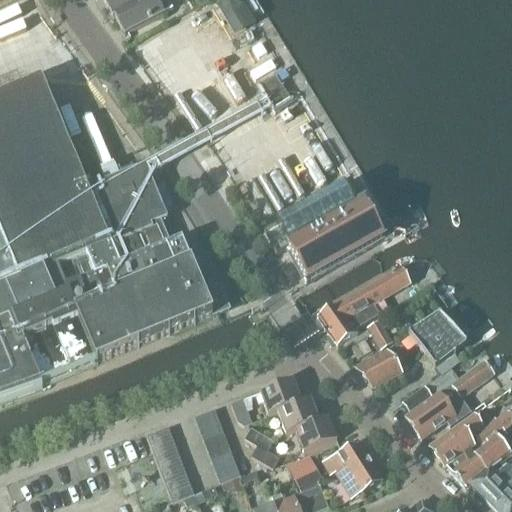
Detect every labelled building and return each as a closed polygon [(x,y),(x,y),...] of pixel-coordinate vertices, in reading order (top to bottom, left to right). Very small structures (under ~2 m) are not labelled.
[(112,20),(114,19),(148,0),(102,0),(112,20)] [(165,0),(148,0),(114,19),(124,38),(172,13),(165,0)] [(254,27),(254,26),(238,0),(228,0),(222,4),(238,30),(251,22),(254,27)] [(275,81),(258,92),(274,116),(291,106),(275,81)] [(0,407),(40,392),(40,391),(95,370),(94,367),(229,315),(222,298),(204,305),(202,299),(199,290),(198,290),(190,270),(181,246),(169,250),(159,226),(166,223),(150,183),(146,174),(145,171),(104,187),(104,188),(86,195),(43,84),(0,100),(0,407)] [(269,105),(146,174),(150,183),(273,114),(269,105)] [(318,177),(340,163),(320,132),(299,145),(318,177)] [(287,252),(287,253),(306,287),(384,243),(364,208),(353,214),(287,252)] [(387,225),(377,230),(385,244),(394,238),(387,225)] [(400,272),(316,321),(336,350),(337,349),(356,337),(354,334),(379,319),(378,318),(373,309),(382,304),(409,288),(400,272)] [(382,304),(373,309),(378,318),(387,312),(385,308),(382,304)] [(439,318),(408,338),(434,372),(441,381),(459,367),(453,358),(466,348),(439,318)] [(366,331),(379,355),(393,347),(380,323),(366,331)] [(351,352),(358,363),(371,355),(364,344),(351,352)] [(386,351),(353,370),(372,393),(389,385),(402,377),(386,351)] [(430,404),(405,422),(407,425),(409,428),(421,444),(446,426),(449,431),(458,425),(463,421),(470,416),(468,414),(467,412),(460,403),(488,382),(489,382),(493,379),(494,378),(492,377),(490,373),(484,365),(450,390),(450,389),(430,404)] [(267,421),(276,417),(276,416),(299,407),(291,385),(258,398),(267,421)] [(430,403),(422,392),(403,407),(410,416),(430,403)] [(285,439),(294,436),(293,434),(317,426),(309,403),(299,407),(276,416),(276,417),(285,439)] [(242,404),(230,408),(237,426),(243,431),(251,427),(242,404)] [(194,422),(198,433),(218,425),(214,414),(194,422)] [(429,450),(445,471),(511,422),(511,420),(507,414),(483,432),(474,418),(429,450)] [(293,434),(294,436),(302,458),(335,445),(326,422),(317,426),(293,434)] [(501,431),(506,438),(511,433),(511,424),(501,431)] [(198,433),(202,444),(222,436),(218,425),(198,433)] [(146,440),(150,452),(172,443),(168,432),(146,440)] [(243,444),(255,451),(265,456),(271,445),(249,433),(243,444)] [(202,444),(207,455),(227,447),(222,436),(202,444)] [(470,489),(489,476),(510,460),(493,437),(446,472),(466,493),(470,489)] [(150,452),(155,463),(176,454),(172,443),(150,452)] [(207,455),(211,466),(231,458),(227,447),(207,455)] [(329,479),(334,476),(350,503),(380,485),(357,448),(320,466),(329,479)] [(265,456),(255,451),(249,461),(271,474),(278,463),(265,456)] [(155,463),(159,474),(181,466),(176,454),(155,463)] [(211,466),(215,477),(235,469),(231,458),(211,466)] [(511,511),(511,463),(492,479),(489,476),(470,489),(475,495),(483,502),(488,508),(492,511),(511,511)] [(159,474),(163,485),(185,477),(181,466),(159,474)] [(313,466),(307,469),(315,485),(320,482),(313,466)] [(235,469),(215,477),(219,488),(239,480),(235,469)] [(315,485),(307,469),(290,477),(298,493),(315,485)] [(258,480),(255,474),(239,481),(241,487),(258,480)] [(163,485),(167,496),(189,488),(185,477),(163,485)] [(275,485),(266,489),(271,499),(279,496),(275,485)] [(189,488),(167,496),(172,507),(183,503),(192,500),(193,499),(189,488)] [(297,498),(302,511),(325,511),(326,511),(317,490),(297,498)] [(193,499),(192,500),(195,508),(204,504),(201,496),(193,499)] [(279,497),(270,500),(274,508),(272,509),(273,511),(297,511),(293,501),(282,505),(279,497)] [(192,500),(183,503),(186,511),(194,507),(192,500)]
